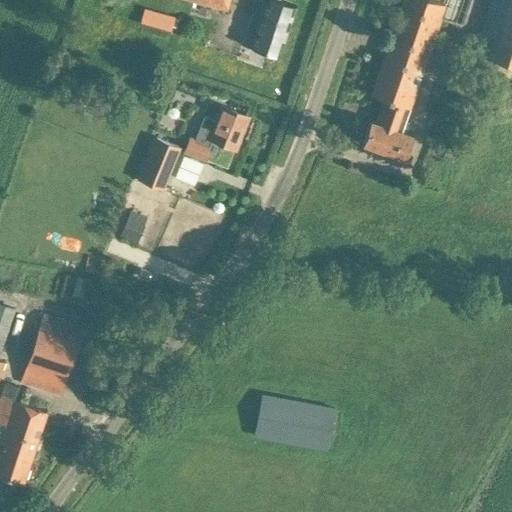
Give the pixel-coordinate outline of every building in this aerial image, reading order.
[(195,0),(226,9),(228,0),(195,0)] [(279,56),(295,7),(273,0),(253,0),(250,11),(253,12),(243,44),(279,56)] [(470,0),(403,0),(371,94),(383,98),(375,122),(371,121),(363,143),(406,158),(414,134),(397,129),(403,111),(407,112),(440,16),(463,24),(470,0)] [(511,0),(491,0),(475,51),(511,63),(511,0)] [(141,23),(169,31),(173,18),(145,10),(141,23)] [(236,148),(249,117),(220,105),(215,118),(205,114),(194,141),(187,138),(182,149),(205,159),(210,146),(208,145),(211,137),(236,148)] [(138,178),(164,189),(181,146),(155,136),(138,178)] [(0,352),(15,308),(0,303),(0,352)] [(61,395),(84,326),(43,313),(20,382),(61,395)] [(0,474),(23,482),(47,411),(12,399),(17,386),(6,383),(0,401),(0,474)] [(262,395),(254,435),(325,449),(332,408),(262,395)]
